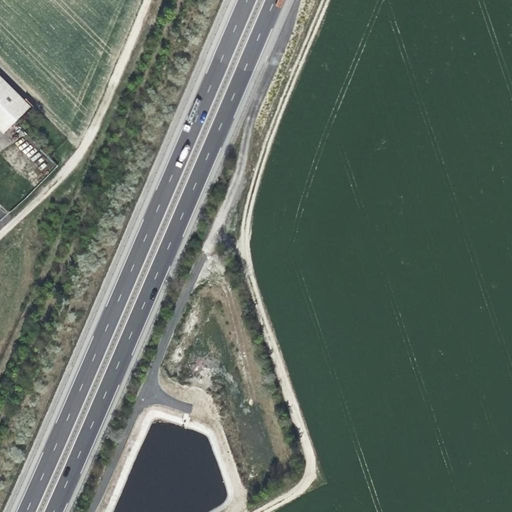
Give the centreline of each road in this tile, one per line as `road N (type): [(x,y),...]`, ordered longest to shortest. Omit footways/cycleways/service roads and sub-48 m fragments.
road 1 (track): [(262,511),(315,482),(240,252),(264,196),(268,133),(325,0)]
road 2 (motorway): [(55,511),(278,0)]
road 3 (motorway): [(247,0),(26,511)]
road 4 (track): [(9,226),(84,146),(148,0)]
